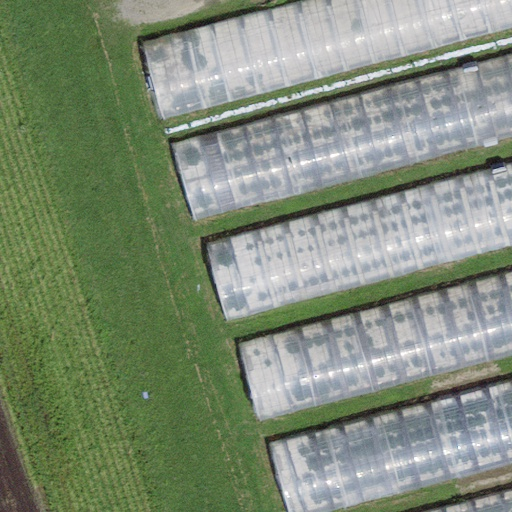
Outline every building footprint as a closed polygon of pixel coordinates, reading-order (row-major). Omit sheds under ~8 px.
[(511,0),(330,0),(150,46),(168,114),(511,28),(511,0)] [(511,58),(156,151),(177,229),(511,141),(511,58)] [(511,170),(194,253),(215,331),(511,253),(511,170)] [(511,277),(217,355),(238,432),(511,360),(511,277)] [(511,384),(260,450),(276,511),(340,511),(511,467),(511,384)] [(511,511),(511,490),(427,511),(511,511)]
